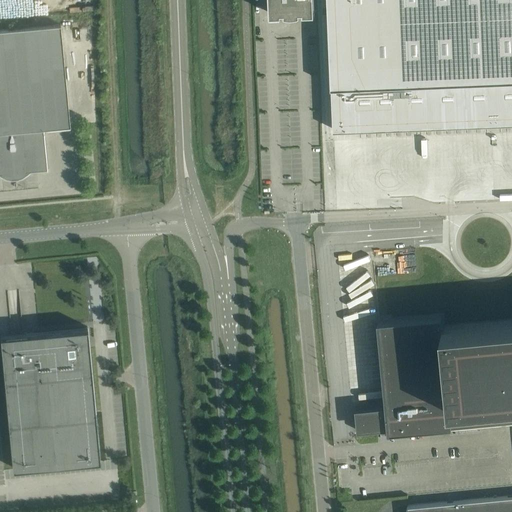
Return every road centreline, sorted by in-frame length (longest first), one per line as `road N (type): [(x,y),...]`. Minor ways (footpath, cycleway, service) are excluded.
road 1 (tertiary): [(189,220),(209,293),(230,511)]
road 2 (unclassified): [(323,511),(295,225)]
road 3 (unclassified): [(126,226),(152,511)]
road 4 (tertiary): [(246,511),(218,262)]
road 5 (unknown): [(298,252),(511,229)]
road 6 (tertiary): [(184,166),(177,0)]
road 7 (unclassified): [(126,226),(0,237)]
